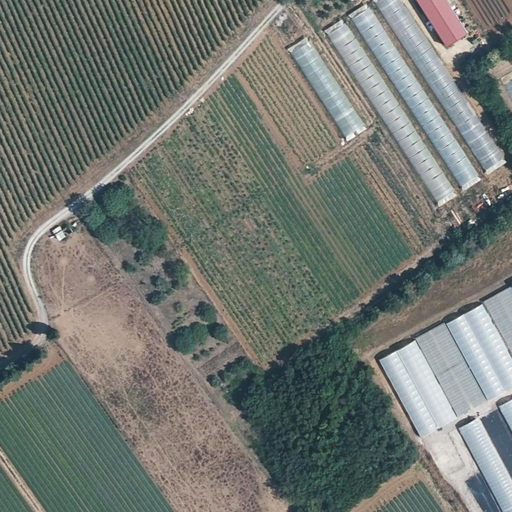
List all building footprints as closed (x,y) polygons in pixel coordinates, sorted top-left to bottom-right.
[(374,0),(395,38),(415,26),(400,0),(374,0)] [(414,0),(440,41),(462,27),(443,0),(414,0)] [(367,3),(349,13),(372,53),(386,45),(388,50),(376,57),(379,61),(395,51),(367,3)] [(325,29),(334,48),(354,40),(345,20),(325,29)] [(288,47),(298,66),(319,56),(310,37),(288,47)] [(439,207),(455,197),(357,37),(339,49),(400,148),(406,144),(402,138),(411,133),(433,168),(420,176),(439,207)] [(347,141),(366,129),(338,84),(337,85),(319,56),(302,67),(347,141)] [(466,155),(448,163),(461,191),(480,182),(466,155)] [(104,197),(108,203),(117,197),(111,191),(104,197)] [(511,399),(501,405),(511,428),(511,399)] [(510,485),(480,418),(461,426),(491,493),(510,485)]
